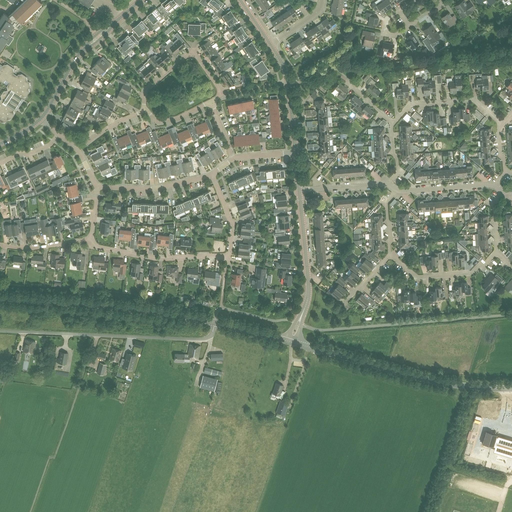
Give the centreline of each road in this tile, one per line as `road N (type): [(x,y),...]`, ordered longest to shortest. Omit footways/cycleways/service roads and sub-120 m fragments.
road 1 (residential): [(91,238),(153,259),(227,254),(232,226),(212,174)]
road 2 (residential): [(214,322),(202,339),(0,331)]
road 3 (secondary): [(511,388),(444,383),(296,343)]
road 4 (secondary): [(214,322),(0,298)]
road 5 (residential): [(300,324),(323,330),(511,315)]
road 6 (track): [(30,511),(78,389),(89,335)]
road 7 (residential): [(145,110),(147,89),(189,54),(218,87),(211,102)]
road 8 (residential): [(389,254),(416,277),(471,273),(496,251)]
road 9 (residential): [(498,123),(473,99),(410,104),(393,123)]
road 10 (tertiary): [(303,311),(299,190)]
